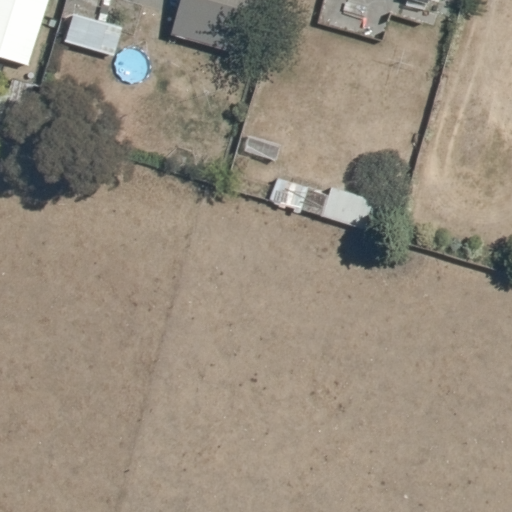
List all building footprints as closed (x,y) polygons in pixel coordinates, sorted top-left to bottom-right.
[(49,0),(0,0),(0,52),(36,61),(49,0)] [(185,0),(176,33),(249,52),(263,0),(185,0)] [(126,28),(77,12),(67,42),(117,58),(126,28)] [(495,123),(461,110),(441,161),(476,174),(495,123)] [(389,201),(277,167),(266,204),(378,238),(389,201)]
